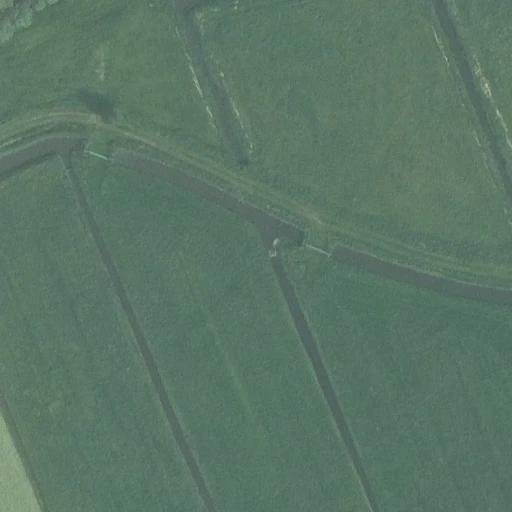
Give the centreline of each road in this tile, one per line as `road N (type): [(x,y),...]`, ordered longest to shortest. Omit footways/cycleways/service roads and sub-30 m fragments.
road 1 (track): [(321,220),(110,124),(96,161)]
road 2 (track): [(511,277),(321,220),(306,263)]
